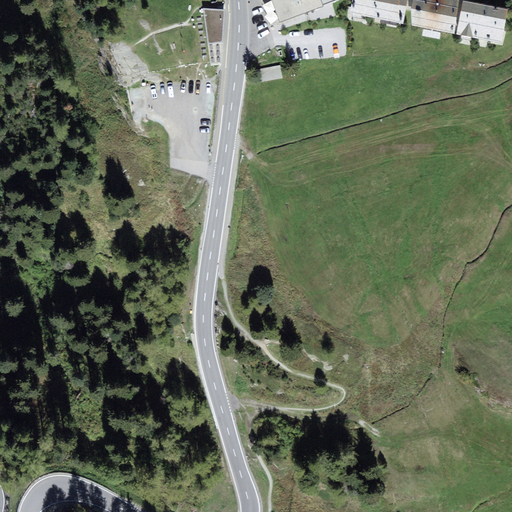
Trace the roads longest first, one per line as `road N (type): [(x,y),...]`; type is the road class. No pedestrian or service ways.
road 1 (primary): [(250,511),(201,312),(238,49),(236,0)]
road 2 (track): [(177,82),(148,73),(131,48),(185,25),(197,8),(237,9)]
